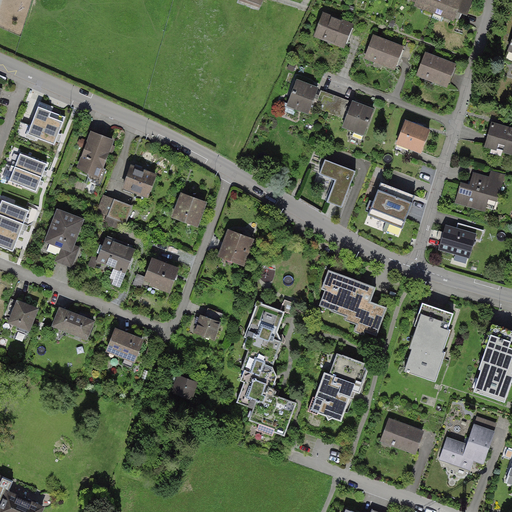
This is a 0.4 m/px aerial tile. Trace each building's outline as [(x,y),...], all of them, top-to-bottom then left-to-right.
[(264,0),(238,0),(237,3),(260,11),(264,0)] [(445,0),(423,0),(422,2),(442,10),(445,0)] [(468,0),(445,0),(442,10),(462,17),(468,0)] [(353,26),(323,15),(315,35),(345,47),(353,26)] [(403,48),(374,37),(366,57),(395,69),(403,48)] [(455,66),(426,54),(418,75),(447,86),(455,66)] [(329,113),(334,98),(320,93),(318,100),(314,98),(318,89),(297,81),(289,103),(285,102),(281,111),(294,116),(297,109),(309,113),(311,106),(329,113)] [(348,103),(335,98),(329,113),(346,119),(344,126),(355,131),(353,137),(362,140),(374,110),(353,102),(349,112),(346,110),(348,103)] [(67,117),(38,105),(26,135),(55,146),(67,117)] [(429,131),(406,122),(395,150),(409,156),(412,149),(421,152),(429,131)] [(511,128),(491,123),(485,145),(511,152),(511,128)] [(114,143),(90,134),(77,170),(101,179),(114,143)] [(18,154),(12,170),(44,182),(50,166),(18,154)] [(356,169),(325,157),(320,172),(335,178),(327,200),(341,206),(356,169)] [(156,175),(132,166),(124,187),(148,196),(156,175)] [(12,170),(6,186),(38,198),(44,182),(12,170)] [(502,184),(473,176),(470,186),(462,184),(457,200),(485,208),(488,197),(497,200),(502,184)] [(417,193),(380,179),(366,216),(403,230),(417,193)] [(199,224),(208,199),(180,189),(171,214),(199,224)] [(132,207),(104,196),(98,211),(110,216),(109,221),(117,224),(118,220),(126,223),(132,207)] [(3,203),(0,209),(0,216),(25,228),(31,214),(3,203)] [(71,249),(82,220),(59,211),(47,241),(51,242),(47,251),(59,256),(57,261),(71,266),(77,252),(71,249)] [(0,216),(0,232),(19,241),(25,228),(0,216)] [(471,233),(446,226),(439,249),(470,258),(475,239),(481,241),(484,231),(473,227),(471,233)] [(253,237),(228,228),(218,256),(244,264),(253,237)] [(0,232),(0,248),(13,254),(19,241),(0,232)] [(134,246),(108,236),(105,245),(99,242),(93,256),(99,258),(98,260),(116,267),(110,281),(120,285),(130,262),(134,264),(136,259),(132,257),(135,250),(132,249),(134,246)] [(170,291),(178,270),(152,260),(146,278),(146,279),(161,284),(161,288),(170,291)] [(370,300),(376,284),(329,268),(322,287),(326,288),(320,306),(332,310),(347,315),(345,319),(357,323),(354,330),(364,333),(365,331),(377,335),(387,306),(370,300)] [(142,288),(146,279),(146,278),(138,275),(134,286),(142,288)] [(278,330),(286,310),(256,297),(242,336),(245,338),(241,349),(277,361),(284,340),(278,330)] [(37,309),(11,299),(6,313),(13,316),(10,322),(29,330),(37,309)] [(448,347),(460,313),(426,302),(415,336),(448,347)] [(94,322),(61,309),(52,329),(61,333),(63,329),(87,339),(94,322)] [(206,317),(202,316),(196,332),(214,339),(223,314),(209,309),(206,317)] [(511,367),(511,330),(492,324),(481,357),(511,367)] [(144,338),(115,327),(105,355),(134,366),(144,338)] [(437,382),(448,347),(415,336),(404,371),(437,382)] [(284,436),(297,401),(274,393),(281,375),(276,365),(277,362),(245,351),(240,366),(242,367),(237,382),(241,383),(234,402),(250,407),(245,421),(284,436)] [(366,361),(340,351),(319,410),(344,419),(366,361)] [(504,401),(511,377),(511,367),(481,357),(470,389),(504,401)] [(199,380),(180,373),(172,395),(191,401),(199,380)] [(425,431),(390,417),(380,442),(416,455),(425,431)] [(449,437),(441,460),(483,474),(498,431),(471,422),(464,442),(449,437)] [(9,492),(13,481),(0,475),(0,511),(41,511),(43,507),(9,492)]
